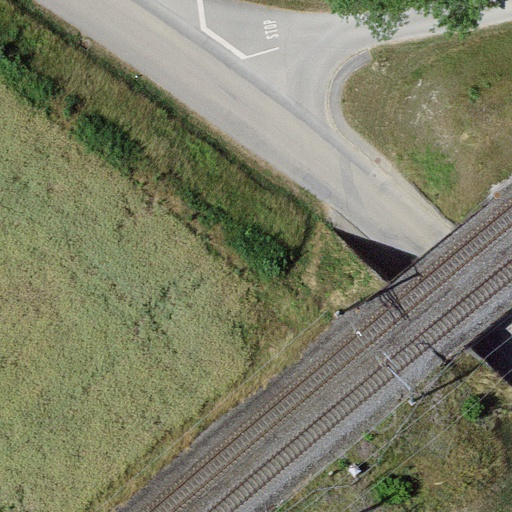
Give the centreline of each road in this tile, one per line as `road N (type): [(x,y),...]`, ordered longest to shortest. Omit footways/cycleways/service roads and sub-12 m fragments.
road 1 (tertiary): [(225,89),(406,232),(511,332)]
road 2 (residential): [(511,6),(295,47),(225,89)]
road 3 (tertiary): [(92,0),(225,89)]
